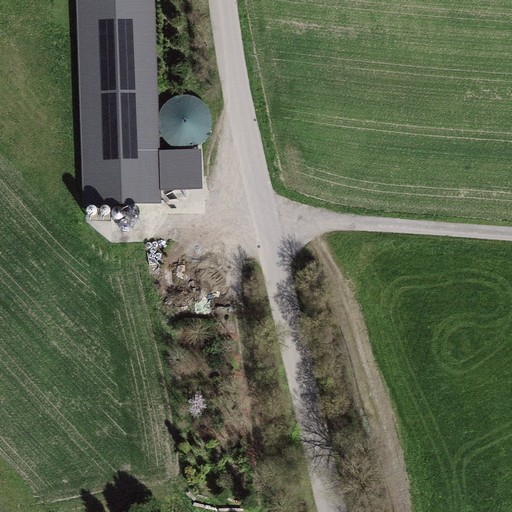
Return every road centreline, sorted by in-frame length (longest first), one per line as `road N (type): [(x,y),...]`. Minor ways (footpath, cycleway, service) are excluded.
road 1 (track): [(265,217),(511,236)]
road 2 (track): [(265,217),(222,0)]
